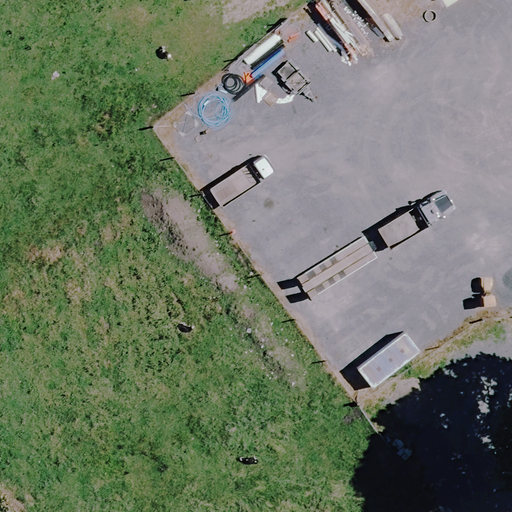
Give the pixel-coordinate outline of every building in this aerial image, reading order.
[(248,0),(220,0),(230,13),(248,0)] [(287,80),(348,34),(323,0),(319,0),(248,54),(274,89),(287,80)] [(352,39),(290,85),(434,278),(491,235),(484,225),(511,204),(511,160),(486,126),(461,145),(414,82),(371,25),(352,39)] [(183,134),(279,262),(343,214),(232,65),(192,95),(208,116),(183,134)] [(275,274),(180,145),(0,277),(0,460),(8,471),(275,274)]
